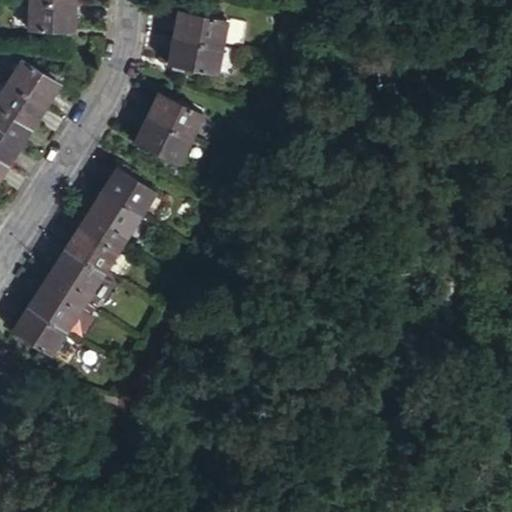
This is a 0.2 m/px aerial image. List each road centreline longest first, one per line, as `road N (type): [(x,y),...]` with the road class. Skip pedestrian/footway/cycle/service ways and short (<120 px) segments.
road 1 (track): [(511,104),(435,323),(400,376),(386,435),(384,511)]
road 2 (residential): [(126,0),(114,78),(10,241)]
